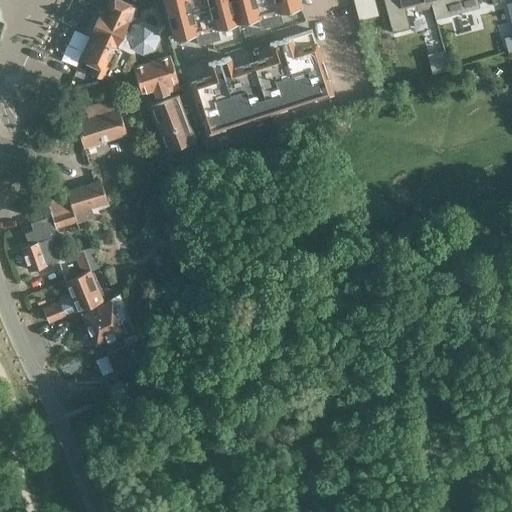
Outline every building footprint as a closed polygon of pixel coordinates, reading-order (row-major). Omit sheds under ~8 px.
[(128,30),(123,28),(133,6),(121,0),(113,0),(108,10),(100,6),(88,32),(91,34),(80,57),(93,62),(89,71),(100,76),(106,64),(124,72),(132,53),(134,48),(140,51),(152,47),(157,36),(153,25),(142,20),(131,24),(128,30)] [(162,0),(172,36),(193,31),(196,43),(204,41),(203,36),(206,36),(196,0),(162,0)] [(196,0),(206,36),(209,35),(210,40),(218,37),(215,25),(236,20),(230,0),(196,0)] [(230,0),(236,20),(256,15),(259,27),(267,25),(266,20),(269,20),(263,0),(230,0)] [(263,0),(269,20),(272,19),(273,24),(281,21),(278,9),(299,4),(298,0),(263,0)] [(352,0),(358,18),(377,12),(373,0),(352,0)] [(429,0),(381,0),(386,16),(404,11),(402,5),(415,2),(417,8),(431,5),(429,0)] [(311,28),(279,38),(299,102),(331,92),(311,28)] [(272,55),(252,61),(268,112),(286,106),(284,98),(295,94),(298,102),(299,102),(279,38),(268,42),(272,55)] [(134,67),(141,92),(178,81),(177,79),(176,79),(169,55),(134,67)] [(228,55),(217,58),(235,114),(247,110),(250,118),(268,112),(252,61),(232,68),(228,55)] [(210,74),(189,81),(205,132),(225,126),(222,118),(235,114),(217,58),(206,62),(210,74)] [(193,139),(177,95),(149,105),(165,149),(193,139)] [(82,147),(125,134),(114,97),(84,106),(87,116),(74,120),(82,147)] [(65,190),(75,223),(93,218),(90,208),(107,203),(100,179),(65,190)] [(55,226),(73,221),(68,204),(49,209),(50,215),(51,215),(55,226)] [(49,236),(53,234),(50,225),(49,225),(45,215),(30,221),(33,229),(24,232),(28,244),(22,246),(30,268),(57,258),(49,236)] [(80,274),(90,270),(84,250),(73,253),(80,274)] [(190,253),(179,257),(184,273),(196,269),(190,253)] [(48,320),(90,304),(96,301),(91,286),(81,289),(82,293),(43,308),(48,320)] [(91,307),(95,316),(96,318),(85,323),(94,344),(117,334),(111,322),(119,318),(115,309),(123,305),(117,294),(91,307)] [(131,334),(103,346),(109,361),(137,350),(131,334)]
